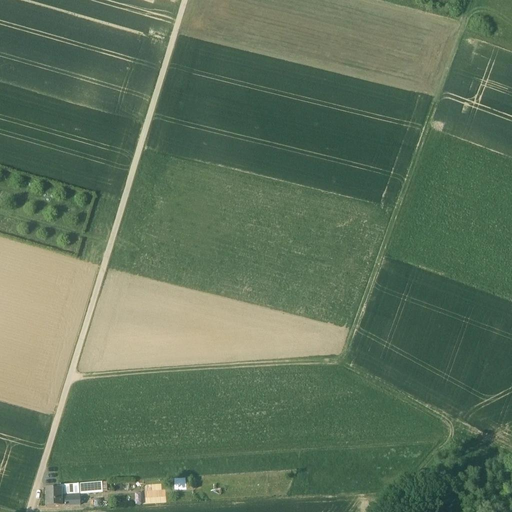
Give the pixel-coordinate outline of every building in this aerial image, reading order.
[(101,483),(87,484),(88,495),(101,494),(101,483)] [(87,484),(77,485),(78,495),(88,495),(87,484)] [(70,497),(60,498),(60,507),(79,506),(78,495),(77,485),(70,486),(70,497)] [(70,486),(59,487),(59,490),(60,490),(60,498),(70,497),(70,486)] [(60,498),(60,490),(59,490),(44,490),(45,507),(60,507),(60,498)]
